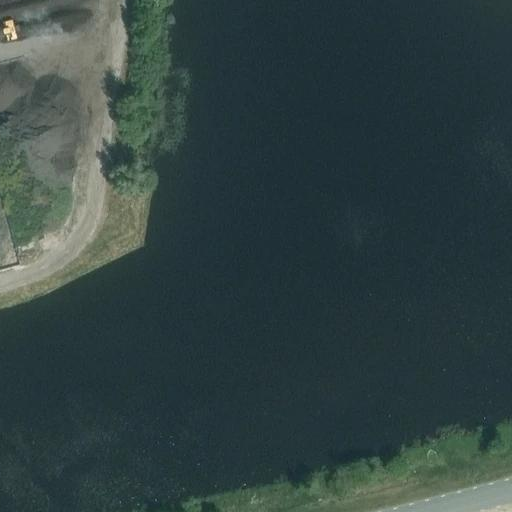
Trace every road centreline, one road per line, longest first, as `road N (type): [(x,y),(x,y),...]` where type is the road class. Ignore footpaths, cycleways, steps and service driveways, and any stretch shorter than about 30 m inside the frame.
road 1 (unclassified): [(98,181),(129,0)]
road 2 (track): [(0,285),(33,275),(70,248),(98,181)]
